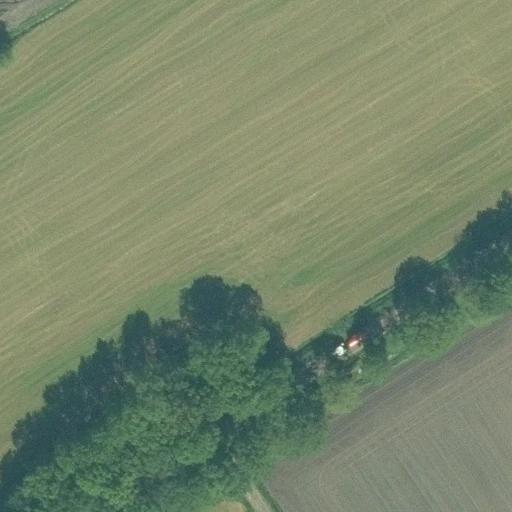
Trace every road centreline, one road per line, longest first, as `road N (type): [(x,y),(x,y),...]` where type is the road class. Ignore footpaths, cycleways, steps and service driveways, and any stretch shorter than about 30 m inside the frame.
road 1 (unclassified): [(209,432),(511,238)]
road 2 (unclassified): [(86,511),(209,432)]
